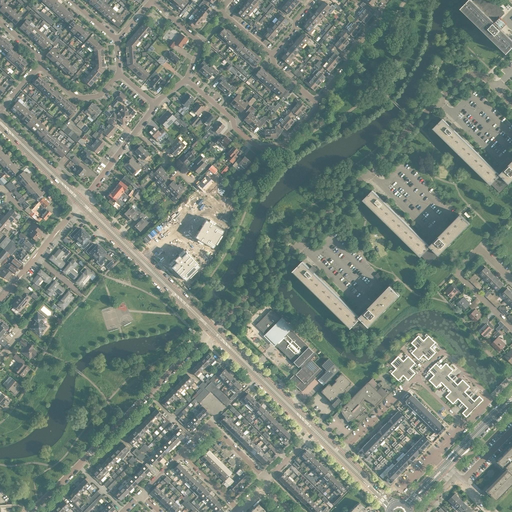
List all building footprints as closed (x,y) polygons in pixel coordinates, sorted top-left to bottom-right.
[(51,8),(56,2),(54,0),(50,0),(47,5),(51,8)] [(99,0),(98,0),(93,6),(97,9),(103,3),(99,0)] [(186,0),(182,0),(176,7),(180,11),(188,2),(186,0)] [(247,0),(246,2),(245,2),(243,4),(244,5),(252,12),(255,7),(247,0)] [(294,8),(296,6),(295,5),(288,0),(285,0),(284,0),(283,2),(292,9),(293,8),(294,8)] [(507,53),(511,47),(511,41),(500,30),(504,26),(497,20),(504,13),(501,10),(490,0),(473,0),(472,2),(469,0),(461,8),(464,11),(507,53)] [(60,5),(59,4),(59,3),(57,1),(56,2),(51,8),(49,10),(53,14),(53,13),(60,5)] [(103,3),(97,9),(102,13),(108,5),(104,1),(103,3)] [(320,5),(329,13),(331,12),(330,11),(332,8),(324,1),(320,5)] [(201,8),(208,14),(211,10),(202,2),(198,6),(201,8)] [(283,9),(288,14),(292,9),(283,2),(279,8),(282,11),(283,9)] [(373,15),(368,10),(370,8),(363,2),(360,5),(362,7),(359,11),(361,13),(369,19),(373,15)] [(0,8),(0,10),(3,14),(9,7),(5,3),(0,8)] [(59,15),(64,9),(63,7),(63,6),(61,4),(60,5),(53,13),(57,17),(59,15)] [(105,17),(106,16),(113,8),(108,5),(102,13),(103,14),(103,15),(105,17)] [(244,5),(240,9),(247,14),(248,16),(252,12),(244,5)] [(317,10),(323,15),(325,17),(327,15),(329,13),(320,5),(319,7),(318,6),(316,9),(317,10)] [(3,14),(7,17),(13,10),(9,7),(3,14)] [(106,16),(110,20),(115,13),(116,13),(117,12),(113,8),(106,16)] [(195,10),(204,18),(205,19),(207,17),(206,16),(208,14),(201,8),(199,10),(196,8),(195,10)] [(64,9),(59,15),(63,19),(69,12),(64,9)] [(240,9),(237,13),(243,19),(247,14),(240,9)] [(7,17),(11,21),(17,14),(13,10),(7,17)] [(191,14),(194,16),(201,22),(203,20),(203,21),(205,19),(204,18),(195,10),(191,14)] [(313,14),(320,19),(323,15),(317,10),(313,14)] [(359,11),(355,15),(353,18),(358,22),(360,20),(365,24),(369,19),(361,13),(359,11)] [(69,12),(63,19),(62,20),(65,23),(63,24),(66,27),(71,21),(70,20),(73,16),(69,12)] [(277,19),(284,25),(285,23),(286,24),(289,21),(283,17),(285,15),(281,12),(276,18),(277,19)] [(115,13),(110,20),(114,23),(119,17),(122,14),(120,13),(118,15),(116,13),(115,13)] [(17,14),(11,21),(16,24),(21,18),(17,14)] [(310,18),(316,23),(318,25),(322,21),(320,19),(313,14),(310,18)] [(356,24),(358,22),(353,18),(350,15),(347,17),(348,21),(349,22),(347,24),(357,33),(361,28),(356,24)] [(197,26),(201,22),(194,16),(190,20),(188,23),(193,27),(195,24),(197,26)] [(119,17),(114,23),(118,27),(124,21),(119,17)] [(307,19),(305,21),(306,22),(313,27),(314,29),(318,25),(316,23),(310,18),(308,19),(307,19)] [(274,23),(281,29),(284,25),(277,19),(274,23)] [(25,21),(19,28),(24,31),(29,25),(31,23),(29,21),(28,23),(25,21)] [(66,27),(71,31),(76,24),(72,21),(66,27)] [(270,27),(277,33),(281,29),(274,23),(272,21),(270,23),(270,24),(271,24),(269,26),(270,27)] [(313,27),(306,22),(302,26),(306,29),(305,31),(309,35),(314,29),(313,27)] [(29,25),(24,31),(28,35),(35,27),(35,26),(31,23),(29,25)] [(140,27),(146,33),(150,29),(143,23),(140,27)] [(71,31),(75,34),(80,28),(76,24),(71,31)] [(347,25),(343,29),(341,31),(346,35),(348,33),(353,37),(357,33),(347,24),(347,25)] [(28,35),(32,38),(39,30),(35,27),(28,35)] [(140,27),(136,31),(143,37),(146,33),(140,27)] [(277,33),(270,27),(267,32),(274,37),(277,33)] [(80,28),(75,34),(74,36),(78,39),(79,38),(85,31),(80,28)] [(221,40),(222,38),(228,31),(226,29),(226,30),(224,28),(218,35),(217,36),(221,40)] [(32,38),(36,42),(43,34),(39,30),(32,38)] [(85,31),(79,38),(78,39),(82,43),(89,35),(85,31)] [(133,35),(139,41),(143,37),(136,31),(133,35)] [(231,33),(228,31),(222,38),(221,40),(225,43),(226,42),(232,35),(230,34),(231,33)] [(344,38),(346,35),(341,31),(338,35),(340,37),(338,40),(345,46),(349,42),(344,38)] [(274,37),(267,32),(263,36),(270,41),(274,37)] [(306,37),(302,33),(298,37),(305,43),(309,39),(310,37),(308,35),(306,37)] [(40,45),(47,37),(43,34),(36,42),(38,43),(37,44),(39,46),(40,45)] [(180,34),(174,42),(171,40),(167,45),(172,48),(176,43),(182,48),(184,44),(185,42),(185,43),(188,39),(180,34)] [(129,39),(136,45),(139,41),(133,35),(129,39)] [(226,42),(230,45),(236,39),(232,35),(226,42)] [(89,46),(95,40),(90,36),(85,43),(89,46)] [(51,41),(47,37),(40,45),(42,47),(41,48),(44,50),(50,42),(52,44),(54,42),(56,39),(54,37),(51,41)] [(302,47),(305,43),(298,37),(297,39),(296,38),(294,41),(295,41),(302,47)] [(6,39),(5,40),(0,45),(0,49),(2,51),(9,43),(7,42),(8,41),(6,39)] [(126,55),(135,54),(134,47),(136,45),(129,39),(125,44),(126,55)] [(232,51),(234,49),(240,42),(236,39),(230,45),(228,48),(232,51)] [(93,50),(99,43),(95,40),(89,46),(93,50)] [(341,51),(345,46),(338,40),(335,43),(333,41),(330,45),(335,49),(336,47),(341,51)] [(291,45),(291,46),(298,51),(302,47),(295,41),(294,43),(293,43),(291,45)] [(240,42),(234,49),(232,51),(237,55),(244,46),(240,42)] [(6,55),(7,53),(8,53),(11,49),(13,47),(9,43),(2,51),(6,55)] [(95,59),(104,58),(103,47),(99,43),(93,50),(95,51),(95,59)] [(330,57),(337,63),(341,59),(333,51),(335,49),(330,45),(328,47),(331,50),(330,52),(332,54),(330,57)] [(248,49),(244,46),(237,55),(238,56),(239,56),(241,57),(248,49)] [(295,55),(298,51),(291,46),(290,47),(289,47),(287,49),(288,50),(295,55)] [(45,55),(50,59),(55,52),(58,49),(57,48),(56,50),(53,47),(52,49),(51,49),(45,55)] [(11,49),(8,53),(7,53),(6,55),(5,55),(4,57),(8,61),(15,52),(11,49)] [(245,61),(246,61),(247,59),(252,53),(251,51),(249,49),(248,49),(241,57),(245,61)] [(295,55),(288,50),(284,54),(292,61),(293,62),(295,60),(292,58),(295,55)] [(8,61),(12,64),(19,56),(18,54),(16,52),(15,52),(8,61)] [(55,52),(50,59),(54,62),(59,56),(61,54),(59,53),(58,54),(55,52)] [(166,57),(174,64),(179,59),(171,52),(166,57)] [(252,53),(247,59),(246,61),(250,64),(251,63),(256,56),(255,55),(255,54),(253,52),(252,53)] [(131,70),(137,63),(135,62),(135,54),(126,55),(127,66),(131,70)] [(292,61),(284,54),(281,58),(289,65),(292,61)] [(12,64),(17,68),(24,59),(23,59),(19,56),(12,64)] [(54,62),(58,66),(64,59),(59,56),(54,62)] [(162,66),(166,61),(161,56),(157,61),(162,66)] [(256,56),(251,63),(250,64),(249,64),(255,69),(257,67),(256,66),(261,60),(259,58),(257,56),(256,56)] [(334,68),(337,63),(330,57),(327,60),(325,58),(324,60),(326,61),(334,68)] [(65,58),(64,59),(58,66),(62,69),(68,63),(69,61),(65,58)] [(94,68),(101,74),(105,70),(104,58),(95,59),(96,67),(94,68)] [(17,68),(22,73),(24,70),(23,69),(28,63),(26,61),(27,61),(24,59),(23,59),(24,59),(17,68)] [(198,70),(203,74),(209,67),(206,64),(208,62),(204,59),(200,64),(202,66),(198,70)] [(330,73),(334,68),(326,61),(324,64),(319,60),(318,62),(315,64),(318,66),(323,71),(325,68),(330,73)] [(62,69),(66,73),(72,66),(68,63),(62,69)] [(135,74),(141,67),(137,63),(131,70),(135,74)] [(318,66),(315,64),(314,66),(316,69),(312,73),(314,75),(322,82),(326,77),(321,73),(323,71),(318,66)] [(161,65),(151,76),(154,79),(151,82),(150,83),(156,88),(163,80),(160,77),(161,76),(156,73),(162,66),(161,65)] [(72,66),(66,73),(70,77),(76,70),(72,66)] [(141,67),(135,74),(139,77),(145,70),(141,67)] [(218,71),(216,69),(214,68),(212,69),(209,67),(203,74),(208,78),(212,74),(214,76),(218,71)] [(258,80),(259,78),(265,72),(263,70),(261,67),(256,74),(254,73),(251,76),(257,81),(258,80)] [(91,72),(97,78),(101,74),(94,68),(91,72)] [(145,70),(139,77),(144,81),(149,74),(145,70)] [(245,82),(247,79),(238,71),(236,74),(245,82)] [(262,84),(263,82),(269,75),(267,74),(268,73),(265,71),(265,72),(259,78),(258,80),(262,84)] [(87,76),(94,82),(97,78),(91,72),(87,76)] [(216,85),(221,90),(227,83),(224,80),(226,78),(222,75),(218,79),(220,81),(216,85)] [(262,84),(266,87),(267,86),(273,79),(271,77),(272,77),(269,75),(263,82),(262,84)] [(322,82),(314,75),(312,78),(310,76),(308,78),(310,80),(318,86),(322,82)] [(39,76),(33,83),(32,85),(36,88),(43,80),(41,79),(42,78),(39,76)] [(94,82),(87,76),(84,81),(90,86),(94,82)] [(273,79),(267,86),(266,87),(267,88),(268,88),(269,87),(271,89),(277,82),(275,81),(276,80),(273,78),(273,79)] [(40,92),(41,90),(47,84),(43,80),(36,88),(40,92)] [(314,91),(318,86),(310,80),(308,82),(306,81),(304,82),(314,91)] [(271,89),(275,93),(281,86),(279,85),(280,84),(278,82),(277,82),(271,89)] [(232,92),(236,87),(232,83),(230,85),(227,83),(221,90),(223,92),(222,92),(225,95),(229,90),(232,92)] [(244,88),(243,87),(245,85),(243,83),(234,93),(237,95),(230,103),(235,108),(242,100),(239,98),(241,96),(239,94),(244,88)] [(41,90),(46,94),(51,87),(47,84),(41,90)] [(281,86),(275,93),(272,96),(274,98),(276,96),(278,98),(280,96),(282,98),(284,96),(287,92),(285,90),(281,86)] [(47,95),(50,97),(55,91),(51,87),(46,94),(44,96),(45,97),(47,95)] [(55,91),(50,97),(54,101),(59,94),(58,93),(58,92),(56,90),(55,91)] [(54,101),(58,104),(63,98),(62,96),(60,93),(59,94),(54,101)] [(184,96),(185,96),(180,102),(184,105),(182,108),(180,107),(177,111),(183,116),(190,107),(188,105),(193,99),(192,98),(193,98),(191,96),(190,97),(187,94),(186,94),(184,96)] [(241,112),(248,104),(250,106),(251,106),(256,100),(253,97),(248,102),(246,100),(245,102),(242,100),(235,108),(241,112)] [(68,101),(63,98),(58,104),(56,106),(58,108),(60,106),(62,108),(68,101)] [(297,103),(294,106),(302,112),(306,108),(296,99),(295,101),(297,103)] [(68,101),(62,108),(61,109),(65,113),(72,105),(70,103),(71,103),(68,100),(68,101)] [(18,101),(16,102),(11,109),(15,113),(22,105),(18,101)] [(84,108),(82,110),(89,116),(97,107),(92,103),(86,110),(84,108)] [(198,103),(191,110),(197,115),(204,108),(198,103)] [(74,113),(73,112),(76,108),(74,107),(75,106),(72,104),(72,105),(65,113),(70,118),(74,113)] [(15,113),(19,116),(25,110),(26,108),(22,105),(15,113)] [(127,117),(130,120),(136,112),(130,107),(128,109),(123,105),(119,111),(122,113),(127,117)] [(251,106),(250,106),(245,112),(245,113),(246,112),(249,114),(243,120),(249,124),(255,117),(251,114),(255,109),(251,106)] [(298,117),(302,112),(294,106),(292,108),(290,106),(286,110),(291,115),(293,112),(298,117)] [(101,111),(97,107),(89,116),(93,120),(95,118),(96,118),(98,115),(98,114),(99,114),(100,113),(100,112),(101,111)] [(22,120),(23,120),(29,113),(30,112),(26,108),(25,110),(19,116),(21,118),(20,118),(22,120)] [(291,115),(286,110),(283,115),(285,116),(283,119),(290,126),(291,125),(291,126),(294,123),(293,123),(294,121),(289,117),(291,115)] [(112,114),(110,117),(115,122),(117,119),(125,125),(130,120),(127,117),(122,113),(119,111),(116,114),(114,112),(112,114)] [(166,113),(164,115),(164,114),(158,120),(166,128),(175,119),(178,122),(184,128),(187,125),(181,119),(176,113),(173,116),(167,111),(165,113),(166,113)] [(24,122),(26,124),(27,123),(32,118),(33,116),(34,115),(30,112),(29,113),(23,120),(25,121),(24,122)] [(208,112),(202,119),(208,125),(214,117),(208,112)] [(27,123),(26,124),(30,128),(37,120),(33,116),(32,118),(27,123)] [(106,127),(114,134),(115,132),(114,131),(117,128),(114,126),(116,123),(115,122),(110,117),(108,116),(106,118),(108,120),(106,122),(108,124),(106,127)] [(193,126),(195,123),(199,118),(197,116),(190,124),(193,126)] [(259,128),(265,121),(261,117),(259,120),(255,117),(249,124),(254,129),(258,125),(260,127),(259,128)] [(276,125),(279,128),(281,126),(286,130),(288,129),(291,127),(290,126),(283,119),(281,118),(279,121),(278,120),(277,122),(275,120),(272,122),(275,124),(276,125)] [(30,128),(34,131),(41,123),(37,120),(30,128)] [(511,179),(511,162),(510,165),(507,163),(505,164),(506,164),(504,166),(503,166),(502,167),(505,170),(499,176),(453,131),(456,128),(455,127),(453,125),(452,124),(449,127),(442,120),(434,128),(499,192),(511,179)] [(206,133),(202,138),(205,141),(211,134),(212,135),(214,134),(216,136),(225,126),(219,121),(213,128),(211,126),(207,131),(206,133)] [(34,131),(39,135),(44,128),(46,127),(41,123),(34,131)] [(102,137),(103,138),(106,135),(109,138),(111,135),(112,136),(114,134),(106,127),(103,125),(102,125),(102,128),(101,129),(101,128),(97,132),(96,131),(97,132),(97,133),(98,133),(102,136),(102,137)] [(274,127),(275,127),(275,129),(270,129),(270,138),(273,138),(273,139),(276,139),(279,136),(278,135),(280,133),(279,132),(281,130),(279,128),(276,125),(274,127)] [(265,138),(270,138),(270,129),(264,130),(264,128),(262,126),(257,131),(260,134),(263,137),(264,137),(265,136),(265,138)] [(167,134),(162,129),(159,132),(154,127),(148,133),(159,143),(167,134)] [(43,139),(47,133),(48,133),(48,132),(49,132),(44,128),(39,135),(43,138),(43,139)] [(105,144),(100,140),(102,137),(102,136),(98,133),(97,133),(97,132),(96,131),(92,135),(96,140),(94,143),(101,149),(103,147),(102,147),(105,144)] [(43,138),(42,140),(46,143),(51,137),(52,136),(48,132),(48,133),(47,133),(43,139),(43,138)] [(56,140),(57,139),(57,138),(56,137),(55,138),(52,136),(51,137),(46,143),(48,145),(47,146),(49,148),(50,147),(56,140)] [(225,136),(222,139),(220,137),(215,143),(218,146),(220,144),(224,148),(230,140),(225,136)] [(177,138),(170,145),(172,147),(169,150),(174,156),(185,145),(177,138)] [(57,139),(56,140),(50,147),(49,148),(50,147),(52,148),(51,149),(53,151),(60,144),(61,142),(57,139)] [(60,144),(53,151),(54,150),(58,154),(65,146),(61,142),(60,144)] [(101,149),(94,143),(91,146),(89,144),(87,145),(97,153),(99,150),(100,151),(101,149)] [(134,151),(140,156),(137,159),(139,161),(145,168),(148,165),(146,163),(147,162),(144,158),(149,154),(140,145),(134,151)] [(59,156),(62,158),(69,149),(65,146),(58,154),(60,155),(59,156)] [(227,158),(230,161),(232,163),(236,158),(234,156),(238,151),(233,146),(227,153),(229,155),(227,158)] [(89,165),(94,160),(89,156),(91,153),(85,148),(81,152),(84,155),(82,159),(89,165)] [(194,157),(194,156),(191,153),(194,151),(191,148),(180,159),(186,164),(191,160),(192,160),(193,159),(194,158),(194,157)] [(5,155),(4,153),(3,152),(0,154),(0,162),(8,155),(7,153),(5,155)] [(202,154),(194,161),(196,164),(192,168),(198,173),(206,165),(204,163),(206,161),(203,158),(204,156),(202,154)] [(8,155),(0,162),(4,167),(11,161),(8,159),(10,157),(8,155)] [(77,165),(80,161),(74,156),(71,160),(77,165)] [(244,156),(242,159),(239,157),(232,166),(235,168),(238,163),(244,169),(246,167),(247,169),(252,164),(250,162),(244,156)] [(145,168),(139,161),(136,164),(130,158),(124,165),(133,174),(139,168),(143,171),(146,168),(145,168)] [(5,174),(16,164),(14,162),(13,164),(11,161),(4,167),(6,170),(3,172),(5,174)] [(16,164),(5,174),(6,175),(9,173),(12,176),(18,171),(16,168),(18,166),(16,164)] [(212,164),(208,169),(214,174),(218,169),(212,164)] [(81,166),(77,170),(74,167),(72,170),(81,177),(86,171),(81,166)] [(160,166),(156,170),(154,168),(144,178),(146,180),(149,176),(151,178),(153,176),(156,179),(164,172),(165,171),(160,166)] [(19,180),(18,181),(19,183),(29,174),(28,172),(26,174),(24,171),(17,177),(19,180)] [(156,179),(155,180),(159,185),(157,187),(160,189),(168,181),(165,179),(168,177),(164,172),(156,179)] [(25,186),(31,180),(29,177),(31,176),(29,174),(19,183),(20,184),(22,183),(25,186)] [(123,177),(122,177),(122,178),(122,179),(121,179),(130,187),(132,185),(135,188),(137,186),(134,183),(132,182),(124,176),(123,177)] [(205,190),(213,181),(208,176),(199,185),(205,190)] [(31,180),(25,186),(28,191),(37,183),(35,181),(34,183),(31,180)] [(10,190),(15,186),(11,181),(6,185),(10,190)] [(127,187),(120,181),(116,185),(124,191),(126,193),(127,192),(127,191),(125,189),(127,187)] [(168,181),(160,189),(162,192),(164,190),(169,194),(170,193),(177,186),(177,185),(172,181),(170,184),(168,181)] [(37,183),(28,191),(32,195),(39,189),(37,187),(39,185),(37,183)] [(173,196),(171,198),(174,201),(181,195),(179,193),(183,189),(178,184),(177,185),(177,186),(170,193),(173,196)] [(122,192),(124,191),(116,185),(113,189),(120,195),(122,196),(125,199),(127,196),(122,192)] [(32,195),(36,200),(37,200),(38,202),(43,197),(42,195),(45,193),(43,191),(42,192),(39,189),(32,195)] [(117,199),(121,202),(122,201),(119,199),(122,196),(120,195),(113,189),(110,193),(117,199)] [(205,191),(198,198),(214,214),(221,207),(205,191)] [(430,242),(429,243),(428,243),(427,244),(426,245),(383,202),(386,200),(385,198),(384,199),(382,197),(383,196),(381,195),(379,198),(372,191),(363,199),(429,264),(448,244),(469,223),(461,215),(440,237),(437,234),(429,241),(430,242)] [(116,201),(120,204),(121,202),(117,199),(110,193),(107,197),(110,199),(108,202),(113,205),(115,203),(114,203),(116,201)] [(49,203),(43,198),(39,202),(32,210),(36,214),(39,216),(40,215),(35,211),(35,210),(41,204),(45,207),(49,203)] [(135,219),(141,212),(137,209),(135,211),(131,206),(122,215),(128,220),(132,216),(135,219)] [(9,210),(7,213),(17,221),(18,220),(15,217),(18,214),(9,207),(8,209),(9,210)] [(36,214),(32,210),(31,211),(29,214),(30,215),(37,222),(38,221),(40,218),(39,217),(38,218),(34,215),(36,214)] [(45,212),(41,217),(45,220),(51,213),(47,210),(45,212)] [(139,233),(143,228),(148,223),(143,218),(145,216),(141,212),(135,219),(138,222),(133,227),(139,233)] [(1,216),(10,223),(12,220),(15,223),(17,221),(7,213),(5,215),(3,214),(1,216)] [(0,220),(0,222),(9,230),(10,229),(7,226),(10,223),(1,216),(0,217),(1,219),(0,220)] [(215,244),(220,234),(221,235),(223,230),(205,219),(201,226),(200,225),(197,230),(198,231),(194,237),(212,248),(215,244)] [(9,230),(0,222),(0,230),(2,232),(4,229),(8,232),(9,230)] [(28,234),(37,241),(41,235),(37,232),(40,229),(33,224),(29,228),(31,230),(28,234)] [(78,241),(86,232),(83,229),(82,230),(81,229),(79,231),(76,228),(69,235),(72,238),(74,237),(78,241)] [(21,244),(21,245),(22,246),(21,247),(25,251),(26,249),(29,251),(33,246),(25,239),(25,240),(24,239),(26,236),(21,232),(19,235),(23,238),(19,243),(21,244)] [(89,235),(86,232),(78,241),(82,245),(80,246),(83,249),(90,242),(87,239),(90,237),(88,236),(89,235)] [(477,245),(484,238),(482,236),(475,243),(477,245)] [(11,255),(15,250),(18,246),(11,241),(4,249),(11,255)] [(89,254),(90,253),(94,257),(102,248),(99,245),(98,246),(97,245),(95,247),(92,244),(85,251),(89,254)] [(67,255),(70,252),(64,247),(61,250),(59,249),(50,259),(61,268),(63,266),(65,263),(59,258),(64,253),(67,255)] [(102,248),(94,257),(98,260),(96,262),(100,266),(103,263),(103,262),(107,258),(104,255),(106,253),(105,252),(105,251),(102,248)] [(7,259),(8,257),(6,256),(9,253),(3,249),(0,253),(5,258),(7,259)] [(174,259),(169,264),(185,281),(189,277),(188,276),(195,268),(197,270),(200,266),(183,250),(178,255),(177,253),(172,257),(174,259)] [(16,255),(24,261),(29,255),(25,252),(24,253),(22,251),(18,254),(16,255)] [(12,256),(11,258),(13,259),(11,261),(18,268),(22,264),(12,256)] [(78,274),(72,269),(77,263),(72,259),(70,262),(67,260),(65,263),(63,266),(65,268),(63,270),(74,279),(76,277),(78,274)] [(105,266),(109,269),(114,264),(111,260),(105,266)] [(306,267),(302,262),(294,271),(352,328),(359,335),(368,327),(399,295),(391,286),(388,289),(370,308),(367,305),(360,313),(362,316),(359,319),(314,274),(316,271),(309,264),(306,267)] [(8,263),(7,265),(5,264),(4,265),(14,273),(17,269),(11,264),(8,263)] [(0,273),(7,280),(12,273),(4,267),(0,271),(0,273)] [(479,273),(484,278),(490,271),(490,270),(489,271),(485,267),(483,269),(482,268),(481,268),(480,268),(478,271),(478,272),(479,273)] [(82,286),(92,274),(86,269),(83,273),(80,271),(78,274),(76,277),(78,279),(76,281),(82,286)] [(40,287),(37,285),(42,279),(47,284),(48,284),(50,281),(52,279),(41,270),(32,281),(34,282),(31,286),(37,291),(40,287)] [(494,275),(490,271),(484,278),(488,282),(494,276),(495,275),(494,275)] [(488,282),(493,287),(499,280),(499,279),(498,280),(494,276),(488,282)] [(503,284),(499,280),(493,287),(497,291),(503,285),(503,284),(504,284),(503,284)] [(48,284),(47,284),(45,287),(48,289),(45,292),(50,296),(55,290),(60,295),(61,295),(63,292),(65,290),(54,281),(52,283),(50,281),(48,284)] [(457,298),(463,291),(467,288),(464,286),(460,291),(452,284),(445,292),(451,298),(454,295),(457,298)] [(501,295),(505,299),(511,293),(508,289),(508,288),(507,289),(507,288),(501,295)] [(19,311),(30,298),(31,297),(35,300),(38,297),(33,292),(29,297),(23,292),(20,296),(17,299),(12,305),(19,311)] [(57,304),(63,309),(73,297),(67,292),(65,294),(63,292),(61,295),(60,295),(58,298),(61,300),(57,304)] [(468,305),(471,308),(479,300),(477,298),(470,304),(463,297),(457,304),(463,310),(468,305)] [(475,308),(481,302),(479,300),(471,308),(474,311),(469,315),(475,322),(482,315),(475,308)] [(302,363),(304,366),(310,359),(312,358),(314,356),(311,354),(313,352),(290,330),(293,327),(292,326),(291,326),(290,325),(289,323),(289,324),(288,323),(288,322),(287,321),(286,321),(285,320),(284,319),(283,318),(283,317),(282,316),(280,319),(275,315),(270,310),(255,325),(263,332),(277,347),(298,367),(302,363)] [(45,318),(41,315),(37,312),(32,318),(36,321),(34,323),(36,324),(34,325),(33,324),(30,328),(34,331),(35,330),(36,331),(35,333),(40,336),(43,333),(41,331),(42,329),(44,330),(47,327),(43,323),(42,324),(41,323),(45,318)] [(489,322),(488,320),(485,318),(481,322),(484,325),(478,331),(484,337),(492,329),(487,324),(489,322)] [(505,345),(498,337),(501,334),(498,331),(493,336),(496,339),(491,344),(499,351),(505,345)] [(423,348),(432,339),(428,336),(427,337),(423,341),(418,336),(415,339),(423,348)] [(28,345),(27,344),(21,339),(19,342),(25,348),(21,352),(29,359),(30,357),(31,355),(33,357),(37,353),(32,349),(33,348),(29,344),(28,345)] [(413,351),(412,353),(415,356),(423,348),(415,339),(411,343),(416,348),(413,351)] [(432,356),(435,352),(430,347),(434,344),(435,342),(432,339),(423,348),(432,356)] [(420,358),(423,354),(428,359),(432,356),(423,348),(415,356),(418,359),(420,358)] [(211,365),(215,360),(208,353),(204,357),(209,363),(211,365)] [(29,369),(22,363),(24,361),(15,354),(12,357),(19,363),(13,369),(23,377),(29,369)] [(403,361),(398,357),(395,360),(403,368),(411,360),(408,356),(407,358),(403,361)] [(204,357),(199,362),(205,367),(209,363),(204,357)] [(319,378),(325,383),(339,369),(328,358),(322,364),(321,365),(326,371),(319,378)] [(295,374),(289,379),(294,385),(295,384),(297,386),(296,386),(302,392),(322,371),(310,359),(304,366),(295,374)] [(391,373),(395,377),(403,368),(395,360),(391,363),(396,368),(393,372),(391,373)] [(413,364),(415,363),(411,360),(403,368),(411,377),(415,373),(410,368),(413,364)] [(199,362),(195,366),(201,372),(205,367),(199,362)] [(432,367),(441,375),(449,367),(446,363),(441,368),(437,365),(436,363),(432,367)] [(201,372),(195,366),(191,370),(196,376),(201,372)] [(441,375),(432,367),(429,370),(431,372),(434,375),(429,380),(433,384),(441,375)] [(448,375),(453,370),(449,367),(441,375),(449,383),(453,380),(452,379),(448,375)] [(411,377),(403,368),(395,377),(398,380),(400,379),(403,375),(408,380),(411,377)] [(218,375),(222,380),(229,373),(228,373),(227,372),(224,369),(218,375)] [(229,373),(222,380),(227,384),(233,378),(230,375),(228,374),(229,373)] [(344,389),(351,383),(341,373),(335,380),(336,381),(331,386),(329,383),(321,392),(332,403),(331,404),(334,407),(340,400),(338,398),(346,390),(344,389)] [(183,379),(188,384),(193,380),(187,374),(183,379)] [(441,382),(445,386),(446,387),(449,383),(441,375),(433,384),(436,387),(441,382)] [(362,412),(366,409),(365,408),(366,408),(360,402),(363,398),(374,405),(378,402),(377,401),(388,391),(385,389),(384,391),(381,388),(382,385),(379,383),(382,381),(377,384),(374,381),(375,379),(373,377),(368,382),(367,382),(362,387),(340,410),(342,413),(341,413),(342,413),(343,414),(341,414),(345,419),(346,418),(347,421),(353,417),(355,419),(355,418),(356,419),(359,415),(360,416),(363,413),(365,415),(362,412)] [(15,381),(12,378),(7,383),(5,381),(3,384),(14,394),(21,386),(17,383),(15,381)] [(231,388),(237,382),(235,381),(236,380),(233,378),(227,384),(229,386),(228,388),(230,390),(231,388)] [(183,379),(178,383),(184,388),(188,384),(183,379)] [(453,380),(449,383),(458,392),(466,383),(462,380),(457,385),(453,381),(453,380)] [(209,384),(207,386),(204,388),(203,390),(207,394),(211,391),(212,392),(214,394),(218,389),(217,389),(216,387),(215,387),(211,383),(211,382),(209,384)] [(232,400),(241,391),(239,389),(242,386),(239,383),(239,384),(237,382),(238,382),(237,382),(231,388),(235,392),(230,398),(232,400)] [(174,387),(180,393),(184,388),(178,383),(174,387)] [(446,397),(449,400),(458,392),(449,383),(446,387),(447,388),(451,392),(446,397)] [(458,392),(466,400),(469,397),(468,396),(464,392),(469,387),(466,383),(458,392)] [(170,392),(175,397),(180,393),(174,387),(170,392)] [(245,391),(239,398),(241,400),(240,401),(244,405),(247,403),(252,397),(248,393),(247,394),(245,391)] [(166,396),(171,401),(174,399),(175,401),(177,399),(175,397),(170,392),(166,396)] [(402,399),(406,403),(412,396),(409,392),(406,394),(404,396),(405,396),(402,399)] [(466,400),(458,392),(449,400),(453,403),(458,398),(462,402),(463,403),(466,400)] [(5,396),(1,393),(0,394),(0,404),(4,408),(11,401),(7,398),(6,398),(5,396)] [(171,401),(166,396),(161,400),(167,406),(171,401)] [(416,399),(412,396),(406,403),(409,406),(416,399)] [(469,397),(466,400),(474,408),(483,400),(479,396),(474,401),(470,397),(469,397)] [(252,397),(247,403),(251,407),(256,402),(252,397)] [(420,403),(416,399),(409,406),(413,410),(420,403)] [(466,417),(474,408),(466,400),(463,403),(463,404),(467,408),(463,413),(466,417)] [(261,406),(256,402),(251,407),(253,410),(252,412),(253,413),(255,411),(261,406)] [(413,410),(417,413),(423,407),(420,403),(413,410)] [(208,415),(207,414),(209,413),(201,405),(197,410),(199,412),(205,417),(206,417),(208,415)] [(259,416),(265,410),(261,406),(255,411),(259,416)] [(427,410),(423,407),(417,413),(420,417),(427,410)] [(162,414),(156,409),(152,413),(157,418),(162,414)] [(269,414),(265,410),(259,416),(262,418),(260,420),(262,422),(264,420),(269,414)] [(420,417),(424,421),(431,414),(427,410),(420,417)] [(398,411),(394,415),(401,422),(404,418),(398,411)] [(162,422),(164,423),(163,424),(165,426),(169,422),(167,419),(168,418),(168,417),(167,415),(164,412),(162,414),(163,415),(161,417),(164,420),(162,422)] [(200,421),(205,417),(199,412),(195,416),(200,421)] [(224,426),(230,420),(231,418),(230,417),(228,418),(225,416),(227,415),(224,412),(220,416),(222,419),(220,421),(224,426)] [(157,418),(152,413),(148,417),(153,423),(157,418)] [(269,414),(264,420),(268,424),(273,419),(269,414)] [(434,417),(431,414),(424,421),(428,424),(434,417)] [(397,425),(401,422),(394,415),(390,419),(397,425)] [(196,426),(200,421),(195,416),(191,420),(196,426)] [(143,422),(149,427),(153,423),(148,417),(143,422)] [(428,424),(431,428),(438,421),(434,417),(428,424)] [(234,424),(231,422),(233,420),(231,418),(230,420),(224,426),(228,430),(234,424)] [(192,430),(196,426),(191,420),(189,419),(187,421),(189,422),(186,425),(192,430)] [(278,423),(273,419),(268,424),(272,428),(278,423)] [(397,425),(390,419),(387,422),(394,429),(397,425)] [(442,425),(438,421),(431,428),(435,431),(442,425)] [(149,427),(143,422),(139,426),(145,431),(149,427)] [(394,429),(387,422),(383,426),(390,433),(394,429)] [(233,434),(238,429),(240,427),(238,425),(238,426),(235,423),(234,424),(228,430),(233,434)] [(278,423),(272,428),(277,433),(282,427),(278,423)] [(443,431),(445,428),(442,425),(435,431),(439,435),(441,432),(442,433),(443,431)] [(142,434),(145,431),(139,426),(135,430),(140,436),(142,437),(143,436),(142,434)] [(174,435),(179,440),(184,436),(182,434),(184,431),(178,426),(172,432),(174,435)] [(386,436),(390,433),(383,426),(380,430),(386,436)] [(238,429),(233,434),(237,438),(243,433),(240,430),(242,429),(240,427),(238,429)] [(286,431),(282,427),(277,433),(281,437),(286,431)] [(135,430),(131,435),(136,440),(140,436),(135,430)] [(383,440),(386,436),(380,430),(376,433),(383,440)] [(283,439),(281,441),(286,446),(291,440),(289,438),(291,436),(286,431),(281,437),(283,439)] [(237,438),(241,443),(247,437),(243,433),(237,438)] [(383,440),(376,433),(373,437),(379,444),(383,440)] [(136,440),(131,435),(126,439),(132,444),(136,440)] [(179,440),(174,435),(171,437),(170,435),(168,437),(170,439),(175,444),(179,440)] [(426,446),(429,443),(423,436),(419,440),(426,446)] [(251,441),(247,437),(241,443),(246,447),(251,441)] [(379,444),(373,437),(369,441),(376,447),(379,444)] [(175,444),(170,439),(167,441),(166,440),(164,442),(165,443),(171,449),(175,444)] [(426,446),(419,440),(415,443),(422,450),(426,446)] [(246,447),(250,451),(256,446),(251,441),(246,447)] [(376,447),(369,441),(365,444),(372,451),(376,447)] [(124,453),(125,454),(130,450),(123,443),(118,447),(124,453)] [(161,448),(167,453),(171,449),(165,443),(161,448)] [(415,443),(412,447),(419,454),(422,450),(415,443)] [(501,495),(505,492),(504,491),(505,489),(507,490),(510,486),(509,485),(511,483),(511,484),(511,483),(511,443),(495,461),(504,469),(505,468),(508,470),(501,478),(501,479),(499,481),(498,480),(496,483),(496,484),(494,486),(493,486),(490,488),(491,489),(488,492),(496,500),(500,497),(499,496),(500,494),(501,495)] [(260,450),(257,447),(259,446),(257,444),(256,446),(250,451),(254,455),(260,450)] [(365,444),(362,448),(369,455),(372,451),(365,444)] [(124,453),(118,447),(117,449),(116,448),(113,451),(114,452),(114,451),(120,457),(122,459),(126,455),(125,454),(124,453)] [(419,454),(412,447),(408,451),(415,457),(419,454)] [(157,452),(162,457),(167,453),(161,448),(157,452)] [(365,458),(369,455),(362,448),(358,452),(360,454),(362,456),(365,458)] [(204,462),(213,453),(209,450),(200,458),(204,462)] [(254,455),(259,460),(264,454),(260,450),(254,455)] [(305,460),(310,455),(306,450),(300,456),(305,460)] [(114,451),(114,452),(110,456),(115,461),(120,457),(114,451)] [(411,461),(415,457),(408,451),(405,454),(411,461)] [(162,457),(157,452),(153,456),(158,462),(162,457)] [(208,466),(217,457),(213,453),(204,462),(208,466)] [(270,457),(268,458),(264,454),(259,460),(263,464),(265,462),(268,464),(272,459),(270,457)] [(401,458),(408,465),(411,461),(405,454),(401,458)] [(309,464),(314,459),(310,455),(305,460),(309,464)] [(115,461),(110,456),(106,460),(111,466),(115,461)] [(153,456),(148,461),(154,466),(158,462),(153,456)] [(208,466),(212,470),(221,461),(217,457),(208,466)] [(401,458),(398,462),(404,468),(408,465),(401,458)] [(313,469),(319,463),(314,459),(309,464),(313,469)] [(106,460),(101,465),(107,470),(111,466),(106,460)] [(216,474),(225,465),(221,461),(212,470),(216,474)] [(398,462),(394,465),(401,472),(404,468),(398,462)] [(179,463),(173,469),(177,473),(183,468),(179,463)] [(323,467),(319,463),(313,469),(316,471),(314,473),(315,475),(318,473),(323,467)] [(150,470),(145,464),(140,469),(146,474),(150,470)] [(107,470),(101,465),(97,469),(103,474),(107,470)] [(216,474),(220,477),(228,469),(225,465),(216,474)] [(397,476),(401,472),(394,465),(390,469),(397,476)] [(322,477),(327,472),(323,467),(318,473),(322,477)] [(187,472),(183,468),(177,473),(182,477),(187,472)] [(244,481),(248,477),(240,468),(236,473),(239,476),(244,481)] [(97,469),(93,473),(100,480),(104,476),(103,474),(97,469)] [(136,473),(142,479),(146,474),(140,469),(136,473)] [(224,481),(229,476),(232,473),(228,469),(220,477),(224,481)] [(394,479),(397,476),(390,469),(387,473),(394,479)] [(187,472),(182,477),(186,482),(192,476),(187,472)] [(326,481),(332,476),(327,472),(322,477),(326,481)] [(132,477),(137,483),(142,479),(136,473),(132,477)] [(278,479),(282,483),(288,477),(283,473),(278,479)] [(388,481),(390,483),(394,479),(387,473),(383,476),(386,479),(385,479),(387,481),(388,481)] [(190,486),(196,480),(192,476),(186,482),(190,486)] [(234,481),(229,476),(224,481),(229,486),(234,491),(238,487),(233,482),(234,481)] [(244,481),(239,476),(234,481),(233,482),(238,487),(244,481)] [(331,486),(336,480),(332,476),(326,481),(331,486)] [(128,482),(133,487),(137,483),(132,477),(128,482)] [(292,481),(288,477),(282,483),(287,487),(292,481)] [(80,483),(86,488),(90,484),(85,479),(80,483)] [(195,490),(200,485),(196,480),(190,486),(195,490)] [(335,490),(340,484),(336,480),(331,486),(335,490)] [(287,487),(291,491),(296,486),(292,481),(287,487)] [(133,487),(128,482),(123,486),(129,492),(133,487)] [(76,487),(82,493),(86,488),(80,483),(76,487)] [(338,500),(341,497),(339,494),(345,488),(343,485),(342,486),(340,484),(335,490),(333,492),(337,496),(331,502),(334,504),(338,500)] [(202,486),(200,485),(195,490),(193,492),(197,496),(199,494),(205,489),(204,488),(205,488),(202,485),(202,486)] [(129,492),(123,486),(119,490),(125,496),(129,492)] [(155,496),(160,490),(156,486),(151,492),(155,496)] [(296,486),(291,491),(295,495),(301,490),(303,488),(301,486),(299,488),(296,486)] [(72,492),(77,497),(82,493),(76,487),(72,492)] [(155,496),(159,500),(165,495),(162,492),(164,490),(162,488),(160,490),(155,496)] [(115,495),(120,500),(125,496),(119,490),(117,489),(115,490),(117,492),(115,495)] [(209,493),(205,489),(199,494),(203,499),(209,493)] [(295,495),(300,500),(305,494),(301,490),(295,495)] [(77,497),(72,492),(67,496),(73,502),(77,497)] [(213,497),(209,493),(203,499),(208,503),(213,497)] [(455,493),(448,500),(453,504),(459,498),(455,493)] [(305,494),(300,500),(304,504),(309,499),(305,494)] [(169,499),(165,495),(159,500),(164,504),(169,499)] [(218,502),(213,497),(208,503),(212,507),(218,502)] [(457,508),(463,502),(459,498),(453,504),(452,506),(452,507),(454,509),(456,509),(457,508)] [(169,499),(164,504),(168,509),(173,503),(169,499)] [(304,504),(308,508),(313,503),(309,499),(304,504)] [(71,507),(64,500),(59,505),(65,510),(67,507),(69,509),(71,507)] [(218,502),(212,507),(216,511),(220,508),(222,506),(218,502)] [(358,502),(348,511),(362,511),(365,509),(358,502)] [(460,511),(461,511),(467,506),(463,502),(457,508),(460,511)] [(110,511),(111,511),(115,508),(110,503),(105,507),(110,511)] [(173,511),(178,507),(173,503),(168,509),(171,511),(173,511)] [(312,511),(313,511),(318,507),(313,503),(308,508),(312,511)]
